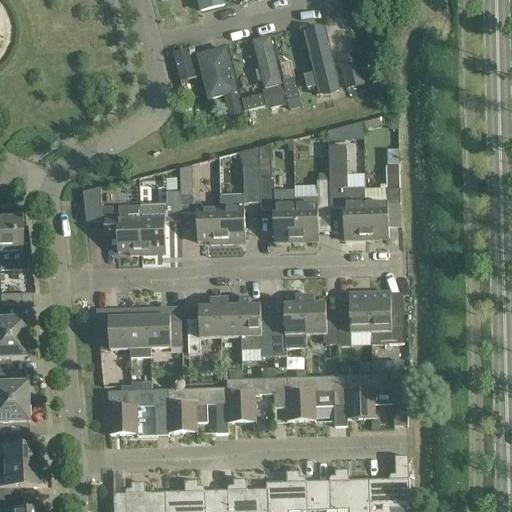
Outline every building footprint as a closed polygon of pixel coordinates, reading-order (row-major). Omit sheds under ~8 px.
[(188,12),(186,0),(167,0),(171,16),(188,12)] [(202,14),(227,8),(224,0),(198,0),(201,12),(202,14)] [(326,26),(300,32),(317,97),(343,90),(326,26)] [(270,39),(255,43),(266,91),(282,87),(270,39)] [(237,95),(226,50),(196,57),(207,102),(237,95)] [(366,86),(359,56),(339,60),(346,91),(366,86)] [(191,57),(175,61),(180,83),(194,79),(196,79),(191,57)] [(284,87),(287,103),(299,100),(294,80),(282,83),(284,87)] [(284,87),(263,92),(267,111),(288,106),(287,103),(284,87)] [(265,108),(263,97),(242,101),(245,113),(265,108)] [(239,109),(237,98),(223,101),(226,112),(239,109)] [(209,122),(206,110),(196,113),(199,124),(209,122)] [(386,119),(386,125),(392,131),(398,131),(398,119),(386,119)] [(361,132),(360,127),(339,132),(343,145),(361,140),(361,132)] [(366,242),(365,205),(364,191),(348,191),(347,148),(329,149),(330,183),(331,207),(331,211),(343,211),(344,243),(366,242)] [(221,246),(233,246),(233,243),(245,242),(244,206),(261,206),(260,185),(260,181),(260,180),(259,151),(238,156),(244,169),(245,197),(220,198),(220,211),(221,246)] [(400,166),(386,166),(386,182),(400,181),(400,166)] [(196,215),(196,212),(197,212),(197,203),(192,203),(191,168),(179,171),(180,192),(180,215),(196,215)] [(260,180),(260,181),(260,185),(261,206),(261,210),(273,210),(274,245),(296,244),(295,207),(295,200),(295,193),(274,194),(274,179),(260,180)] [(318,207),(331,207),(330,183),(317,183),(317,200),(295,200),(295,207),(296,244),(319,243),(318,207)] [(101,209),(101,190),(83,194),(86,218),(87,224),(102,224),(101,218),(113,218),(113,209),(101,209)] [(364,191),(365,205),(366,242),(389,241),(388,206),(400,206),(399,190),(387,191),(364,191)] [(167,193),(168,206),(140,207),(140,222),(142,257),(153,256),(153,253),(166,253),(165,222),(180,222),(180,215),(180,192),(167,193)] [(140,222),(140,209),(119,210),(119,223),(102,223),(103,238),(117,237),(118,255),(130,254),(130,257),(142,257),(140,222)] [(221,246),(220,211),(197,212),(196,212),(196,215),(197,224),(197,244),(210,243),(210,246),(221,246)] [(24,229),(20,229),(19,216),(0,216),(0,272),(32,272),(27,237),(24,237),(24,229)] [(403,306),(391,306),(391,295),(370,296),(370,305),(371,336),(371,348),(404,346),(403,306)] [(0,296),(0,305),(0,309),(8,309),(22,309),(22,296),(2,297),(0,296)] [(338,318),(339,349),(351,349),(351,336),(371,336),(370,296),(349,297),(350,317),(338,318)] [(285,320),(273,320),(274,359),(286,359),(286,351),(306,351),(306,338),(305,298),(296,298),(296,308),(284,308),(285,320)] [(314,298),(305,298),(306,338),(323,337),(323,345),(326,348),(339,347),(339,349),(338,318),(326,318),(326,306),(314,307),(314,298)] [(221,340),(241,340),(240,309),(239,309),(229,310),(229,300),(219,301),(221,340)] [(274,359),(273,320),(261,320),(261,309),(249,309),(249,300),(239,300),(239,309),(240,309),(241,340),(241,352),(261,352),(262,359),(274,359)] [(200,341),(221,340),(219,301),(210,301),(210,310),(199,310),(199,322),(187,323),(188,343),(188,357),(201,357),(200,341)] [(0,309),(0,341),(26,341),(25,320),(8,320),(8,309),(0,309)] [(181,310),(149,311),(151,351),(182,350),(181,310)] [(151,360),(151,351),(149,311),(129,312),(130,351),(131,361),(151,360)] [(110,352),(130,351),(129,312),(96,313),(99,345),(109,344),(110,352)] [(26,341),(0,341),(0,373),(4,374),(4,362),(26,362),(26,341)] [(364,365),(359,370),(360,376),(371,376),(371,364),(364,365)] [(389,364),(372,364),(373,378),(390,377),(389,364)] [(400,366),(400,377),(406,377),(413,376),(413,365),(400,366)] [(273,371),(262,371),(262,381),(274,381),(273,371)] [(4,374),(0,373),(0,405),(28,405),(27,384),(5,384),(4,374)] [(229,373),(229,382),(243,382),(242,373),(229,373)] [(373,378),(346,379),(347,409),(347,422),(375,421),(374,394),(393,393),(393,407),(407,406),(406,387),(406,377),(400,377),(390,377),(373,378)] [(347,409),(346,379),(287,381),(288,411),(287,411),(288,424),(316,423),(315,396),(334,395),(334,409),(347,409)] [(243,382),(229,382),(227,383),(227,391),(228,391),(228,407),(228,425),(256,425),(255,398),(274,397),(275,411),(287,410),(287,411),(288,411),(287,381),(274,381),(262,381),(243,382)] [(122,394),(152,393),(151,384),(131,385),(131,388),(121,388),(122,394)] [(207,407),(228,407),(228,391),(227,391),(168,392),(169,409),(168,409),(169,435),(197,435),(197,425),(208,425),(207,407)] [(152,393),(122,394),(108,394),(110,437),(138,436),(137,410),(168,409),(169,409),(168,392),(152,393)] [(0,437),(11,437),(6,437),(6,427),(28,426),(28,405),(0,405),(0,437)] [(6,438),(0,437),(0,458),(2,459),(3,470),(37,469),(36,448),(12,448),(11,437),(6,438)] [(369,482),(369,511),(390,511),(391,511),(410,510),(408,459),(395,459),(395,481),(369,482)] [(37,490),(37,469),(3,470),(3,480),(0,480),(0,501),(13,501),(13,490),(37,490)] [(369,511),(369,482),(349,483),(348,473),(335,473),(335,483),(318,484),(318,511),(369,511)] [(267,491),(267,511),(318,511),(318,484),(300,484),(300,474),(286,475),(286,484),(266,485),(266,491),(267,491)] [(267,511),(267,491),(247,492),(247,482),(233,483),(233,492),(216,493),(216,511),(267,511)] [(165,494),(165,511),(216,511),(216,493),(198,493),(198,484),(185,484),(185,494),(165,494)] [(165,511),(165,494),(145,495),(145,485),(131,486),(132,495),(113,496),(113,511),(165,511)] [(0,511),(40,511),(21,511),(13,511),(13,501),(0,501),(0,511)]
